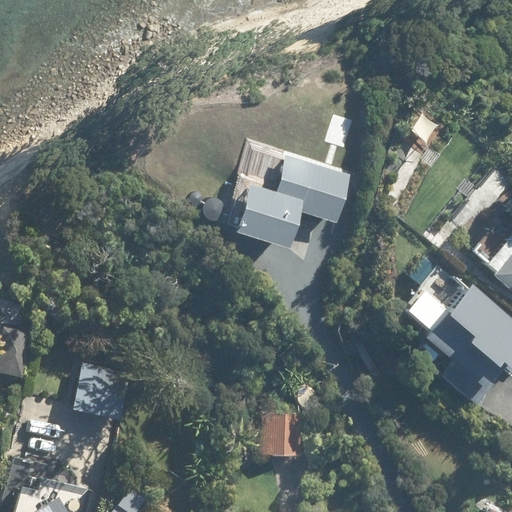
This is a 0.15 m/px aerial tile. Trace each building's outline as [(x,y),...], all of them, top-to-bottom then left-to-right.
[(439,121),(432,129),(440,136),(447,128),(439,121)] [(245,185),(231,231),(285,248),(297,211),(333,222),(348,175),(283,154),(271,194),(245,185)] [(469,243),(511,196),(511,181),(498,168),(447,223),(469,243)] [(494,255),(485,265),(494,273),(491,276),(511,294),(511,228),(491,252),(494,255)] [(456,358),(454,361),(484,385),(484,384),(489,378),(504,359),(511,366),(511,320),(469,285),(448,309),(442,304),(428,320),(432,324),(426,332),(456,358)] [(0,370),(18,374),(31,305),(0,299),(0,370)] [(42,313),(59,318),(62,308),(46,303),(42,313)] [(78,367),(69,409),(117,419),(126,377),(78,367)] [(260,413),(258,453),(296,455),(298,414),(260,413)] [(142,493),(126,482),(113,501),(129,511),(142,493)] [(64,511),(55,496),(27,511),(64,511)]
